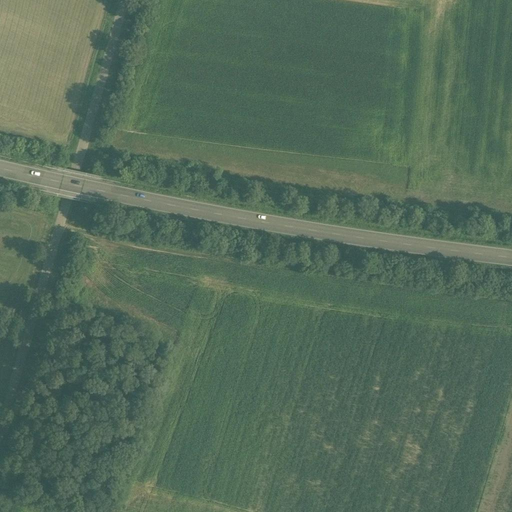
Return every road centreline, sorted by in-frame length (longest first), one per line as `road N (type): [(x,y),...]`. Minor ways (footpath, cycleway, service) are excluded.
road 1 (primary): [(511,257),(243,218),(0,167)]
road 2 (unclassified): [(123,0),(0,433)]
